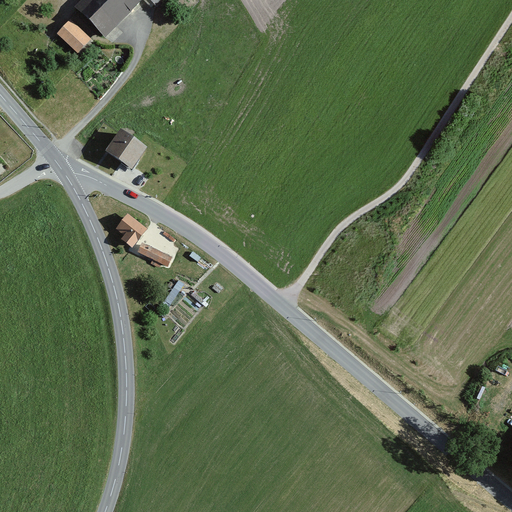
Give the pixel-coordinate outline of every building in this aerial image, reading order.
[(164,0),(85,0),(75,10),(105,40),(145,0),(147,0),(156,8),(164,0)] [(94,40),(72,20),(61,33),(82,53),(94,40)] [(125,129),(109,152),(134,170),(150,148),(125,129)] [(148,229),(129,215),(118,230),(126,236),(122,241),(133,249),(148,229)] [(174,257),(143,244),(139,253),(153,259),(151,264),(161,268),(162,264),(169,267),(174,257)] [(186,285),(180,281),(164,303),(170,307),(186,285)]
